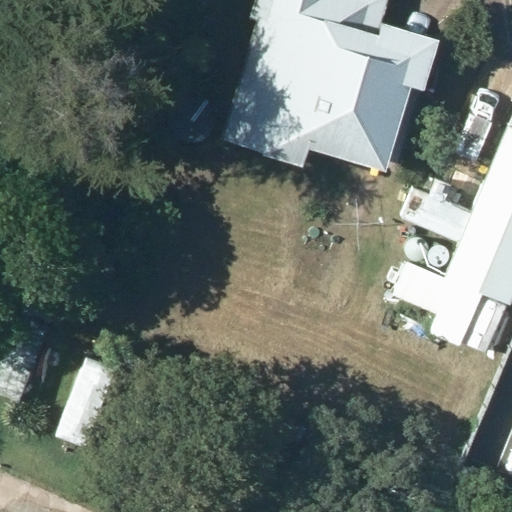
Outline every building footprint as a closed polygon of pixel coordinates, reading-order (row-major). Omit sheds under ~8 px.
[(260,24),(226,145),(306,169),(310,156),(388,178),(414,93),(426,96),(440,46),(381,28),(388,0),(260,0),(254,21),(260,24)] [(487,356),(511,298),(511,141),(507,139),(474,215),(415,189),(402,220),(460,246),(445,281),(408,266),(394,298),(439,317),(452,286),(480,297),(458,344),(487,356)] [(0,338),(0,398),(13,406),(52,334),(14,313),(0,338)] [(87,361),(55,442),(86,454),(116,372),(87,361)] [(289,428),(262,417),(249,450),(275,461),(289,428)]
